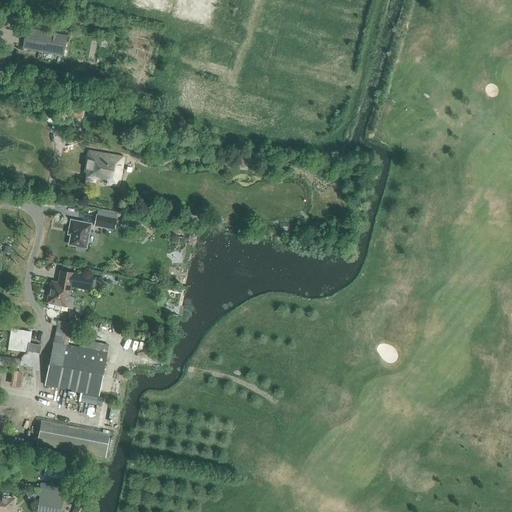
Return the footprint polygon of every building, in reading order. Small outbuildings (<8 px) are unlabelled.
[(5,14),(3,23),(13,25),(16,17),(5,14)] [(82,24),(84,16),(78,14),(76,23),(82,24)] [(22,48),(63,56),(67,37),(26,29),(22,48)] [(82,119),(86,102),(72,99),(68,116),(82,119)] [(125,112),(122,130),(132,132),(135,114),(125,112)] [(87,173),(85,183),(119,189),(125,158),(89,151),(84,172),(87,173)] [(114,228),(116,219),(117,213),(97,210),(96,215),(94,225),(107,228),(108,227),(114,228)] [(135,227),(136,217),(123,215),(121,224),(135,227)] [(72,230),(69,245),(77,246),(76,248),(78,250),(82,251),(84,250),(84,248),(86,248),(90,224),(71,220),(69,230),(72,230)] [(51,281),(47,303),(66,307),(70,307),(72,307),(73,300),(72,299),(68,298),(70,286),(90,289),(92,277),(60,271),(59,275),(58,283),(51,281)] [(58,322),(54,342),(63,344),(66,331),(75,333),(77,325),(64,322),(64,323),(58,322)] [(11,329),(9,340),(29,343),(31,333),(11,329)] [(75,347),(107,353),(108,346),(77,339),(75,347)] [(98,396),(101,384),(107,353),(75,347),(63,344),(53,342),(45,385),(98,396)] [(28,351),(27,352),(39,354),(40,346),(29,344),(28,351)] [(82,394),(80,402),(96,405),(98,397),(82,394)] [(36,431),(38,422),(20,418),(17,432),(11,431),(10,438),(15,439),(14,445),(21,447),(23,439),(28,441),(31,430),(36,431)] [(37,446),(107,459),(111,438),(41,425),(37,446)] [(64,478),(66,466),(46,463),(44,475),(64,478)] [(27,493),(32,500),(39,496),(34,488),(27,493)] [(44,511),(48,490),(40,489),(36,511),(44,511)] [(0,511),(12,511),(14,498),(0,496),(0,511)]
